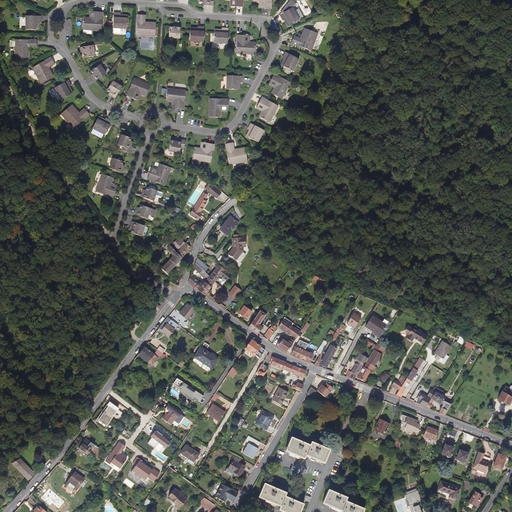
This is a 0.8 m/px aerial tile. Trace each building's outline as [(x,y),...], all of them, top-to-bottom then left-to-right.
[(271,9),(271,0),(252,0),(252,1),(259,2),(264,2),(264,8),(271,9)] [(299,20),(292,8),(279,15),(282,21),(284,20),(286,19),(290,25),(299,20)] [(101,31),(102,12),(96,12),(95,18),(90,18),(83,18),(83,30),(101,31)] [(126,29),(127,19),(120,18),(120,15),(120,13),(114,13),(113,28),(126,29)] [(155,37),(156,25),(145,25),(145,22),(145,15),(138,15),(136,36),(155,37)] [(41,23),(41,16),(26,16),(25,30),(36,30),(36,23),(39,23),(41,23)] [(180,39),(180,25),(175,25),(175,27),(169,27),(168,38),(180,39)] [(203,42),(204,27),(197,27),(197,28),(197,31),(190,31),(189,41),(203,42)] [(227,44),(228,29),(222,28),(222,30),(221,33),(214,32),(214,43),(227,44)] [(311,51),(318,34),(307,29),(303,39),(300,38),(294,36),(291,43),(311,51)] [(249,42),(244,42),(244,35),(238,35),(236,53),(255,55),(256,42),(249,42)] [(37,48),(37,40),(15,39),(15,41),(10,41),(10,47),(15,47),(15,58),(27,59),(27,47),(37,48)] [(95,56),(93,45),(80,47),(81,53),(83,52),(84,58),(95,56)] [(292,72),(299,59),(285,52),(282,58),(284,59),(286,60),(283,67),(292,72)] [(49,67),(55,64),(51,57),(32,68),(41,84),(52,78),(46,69),(49,67)] [(95,81),(106,74),(100,65),(91,71),(94,76),(92,77),(95,81)] [(282,99),(291,82),(274,74),(271,80),(276,83),(274,88),(271,93),(282,99)] [(242,83),(242,76),(227,76),(226,90),(237,90),(237,83),(240,83),(242,83)] [(146,96),(151,85),(133,78),(126,96),(133,98),(135,92),(141,94),(146,96)] [(70,87),(71,86),(68,80),(55,87),(61,100),(71,95),(67,88),(70,87)] [(115,98),(122,87),(112,81),(107,90),(112,93),(111,95),(115,98)] [(184,109),(186,91),(167,89),(166,101),(172,101),(177,102),(177,108),(184,109)] [(269,122),(278,106),(262,97),(258,103),(264,106),(262,111),(259,117),(269,122)] [(221,111),(221,106),(228,106),(228,99),(209,98),(208,117),(220,118),(221,111)] [(79,113),(72,105),(70,106),(77,115),(79,113)] [(73,128),(90,114),(84,108),(79,113),(77,115),(70,106),(61,114),(73,128)] [(104,135),(111,121),(105,118),(105,120),(103,122),(97,119),(92,128),(104,135)] [(257,143),(264,130),(251,123),(248,129),(249,130),(252,132),(248,138),(257,143)] [(132,144),(130,144),(131,138),(121,135),(117,145),(123,147),(122,150),(129,153),(132,144)] [(184,148),(185,141),(176,139),(176,141),(170,140),(168,151),(179,153),(180,148),(184,148)] [(211,163),(214,144),(207,143),(206,149),(201,149),(194,147),(192,159),(211,163)] [(247,162),(245,150),(234,152),(234,149),(233,143),(225,144),(229,165),(247,162)] [(122,173),(123,167),(121,167),(123,161),(113,158),(109,168),(122,173)] [(165,185),(171,167),(160,163),(157,170),(156,175),(150,173),(147,179),(165,185)] [(111,184),(113,178),(102,174),(95,191),(113,198),(115,191),(109,189),(111,184)] [(218,191),(213,186),(212,186),(208,191),(217,198),(221,193),(218,191)] [(155,196),(157,190),(147,187),(145,192),(143,192),(141,197),(153,201),(155,196)] [(204,193),(189,214),(198,220),(202,215),(200,213),(207,202),(205,201),(208,196),(204,193)] [(156,210),(141,205),(139,210),(136,209),(135,214),(147,219),(148,215),(153,216),(154,215),(156,210)] [(214,212),(215,213),(223,206),(221,205),(214,212)] [(238,223),(240,221),(239,218),(235,212),(233,209),(227,214),(229,215),(230,217),(238,223)] [(221,228),(229,235),(238,223),(230,217),(224,225),(221,228)] [(141,236),(145,226),(132,221),(131,226),(133,227),(131,232),(141,236)] [(233,248),(228,254),(236,261),(243,251),(243,247),(246,247),(245,237),(240,237),(240,234),(234,235),(234,238),(232,238),(232,245),(234,245),(234,247),(233,247),(233,248)] [(177,253),(182,258),(186,254),(191,248),(193,244),(188,240),(186,242),(185,244),(184,243),(184,242),(179,237),(173,244),(179,250),(177,253)] [(183,263),(185,261),(182,258),(177,253),(170,246),(170,247),(167,250),(166,250),(167,252),(168,251),(174,256),(161,268),(167,274),(180,260),(183,263)] [(196,264),(201,268),(205,264),(197,258),(195,262),(196,264)] [(178,272),(184,274),(187,268),(182,265),(178,272)] [(213,272),(209,277),(215,282),(220,276),(227,281),(231,276),(225,270),(218,265),(216,268),(213,272)] [(199,272),(205,278),(208,275),(204,272),(202,269),(199,272)] [(325,280),(314,275),(311,281),(322,286),(325,280)] [(204,295),(207,297),(211,292),(209,290),(215,282),(209,277),(205,282),(203,285),(195,279),(190,276),(188,281),(197,289),(198,290),(204,295)] [(266,296),(269,298),(275,289),(272,287),(266,296)] [(220,290),(215,295),(218,298),(224,290),(222,288),(220,290)] [(228,296),(233,300),(237,294),(234,292),(236,290),(234,288),(228,296)] [(186,304),(179,313),(187,319),(194,309),(186,304)] [(252,312),(244,306),(239,313),(247,319),(252,312)] [(249,327),(258,334),(262,328),(259,325),(265,315),(260,311),(249,327)] [(354,328),(361,317),(354,312),(347,324),(354,328)] [(379,336),(386,325),(382,322),(372,316),(365,327),(379,336)] [(168,317),(159,329),(169,336),(178,325),(168,317)] [(301,331),(302,330),(285,317),(278,327),(296,338),(300,332),(301,331)] [(379,336),(381,337),(390,324),(384,320),(382,322),(386,325),(379,336)] [(302,330),(301,331),(304,333),(309,325),(306,323),(302,330)] [(263,338),(267,341),(277,327),(273,324),(270,329),(269,329),(263,338)] [(412,328),(408,325),(405,331),(405,334),(408,335),(406,338),(411,342),(414,338),(423,343),(427,336),(423,333),(417,330),(417,331),(412,328)] [(291,346),(292,344),(283,338),(281,339),(276,345),(277,346),(277,347),(287,353),(289,350),(291,346)] [(431,339),(426,347),(431,350),(436,342),(434,341),(431,339)] [(265,350),(251,340),(246,348),(244,351),(254,357),(255,356),(258,358),(260,359),(265,350)] [(291,355),(301,359),(304,351),(308,346),(299,340),(296,347),(295,347),(291,355)] [(442,341),(434,354),(437,355),(435,359),(438,361),(444,364),(449,357),(446,355),(451,347),(442,341)] [(474,345),(467,341),(464,346),(471,350),(474,345)] [(195,357),(213,368),(218,358),(207,351),(210,346),(205,342),(202,348),(201,347),(195,357)] [(356,377),(364,382),(370,371),(373,366),(385,349),(386,348),(383,346),(380,344),(378,343),(376,346),(368,358),(366,362),(367,362),(364,367),(363,366),(356,377)] [(321,354),(314,365),(318,366),(319,364),(326,368),(337,348),(330,345),(321,360),(320,360),(323,355),(321,354)] [(154,354),(144,347),(138,355),(152,366),(157,361),(159,358),(161,358),(163,359),(165,356),(162,354),(157,350),(154,354)] [(313,355),(304,351),(301,359),(310,363),(313,355)] [(363,366),(363,364),(364,361),(366,362),(368,358),(360,353),(356,360),(358,361),(351,372),(349,371),(346,377),(349,378),(354,380),(356,377),(363,366)] [(283,370),(286,363),(272,357),(270,360),(272,361),(271,365),(283,370)] [(421,364),(417,361),(406,378),(399,391),(396,395),(400,397),(417,370),(421,364)] [(292,365),(286,363),(283,370),(290,372),(292,365)] [(258,369),(265,373),(268,368),(268,367),(263,365),(261,364),(258,369)] [(306,371),(292,365),(290,372),(303,377),(306,371)] [(238,371),(233,368),(229,373),(235,377),(238,371)] [(265,373),(258,369),(255,374),(258,375),(258,374),(263,377),(264,374),(265,373)] [(385,385),(391,377),(387,374),(379,380),(385,385)] [(391,386),(399,391),(406,378),(402,376),(400,380),(401,381),(400,383),(395,380),(391,386)] [(199,401),(203,395),(177,378),(173,383),(176,385),(179,387),(179,388),(179,389),(179,390),(179,391),(180,392),(185,395),(185,394),(193,400),(194,398),(198,400),(199,401)] [(292,388),(297,390),(300,391),(303,385),(297,383),(296,386),(293,384),(292,388)] [(322,385),(317,391),(325,397),(333,388),(327,383),(324,387),(322,385)] [(505,387),(497,399),(508,405),(510,402),(511,403),(511,402),(511,386),(511,385),(509,389),(505,387)] [(315,390),(310,387),(307,394),(314,397),(317,392),(315,391),(315,390)] [(272,401),(280,406),(288,393),(279,388),(272,401)] [(441,408),(439,413),(444,415),(452,403),(444,399),(445,398),(441,396),(443,392),(437,388),(435,392),(425,407),(429,409),(432,404),(431,404),(433,400),(441,404),(441,403),(443,404),(441,408)] [(418,399),(415,403),(419,405),(425,407),(435,392),(431,390),(427,397),(420,393),(417,398),(418,399)] [(104,413),(111,419),(113,416),(118,409),(119,408),(111,403),(104,413)] [(162,419),(171,425),(174,421),(177,423),(182,416),(180,415),(181,413),(169,404),(165,409),(167,411),(167,414),(165,413),(162,419)] [(206,413),(219,422),(225,412),(212,404),(206,413)] [(124,414),(118,409),(113,416),(119,421),(124,414)] [(262,411),(255,424),(266,430),(273,417),(262,411)] [(111,419),(104,413),(96,423),(104,429),(111,419)] [(414,420),(402,415),(401,417),(402,422),(406,424),(405,427),(405,431),(412,433),(413,431),(416,433),(420,425),(416,423),(417,422),(413,421),(414,420)] [(235,427),(239,429),(244,420),(241,418),(235,427)] [(380,433),(384,435),(389,424),(380,420),(378,424),(376,424),(376,425),(377,426),(374,430),(380,433)] [(427,427),(423,436),(434,440),(435,439),(436,439),(438,435),(436,435),(438,431),(427,427)] [(450,427),(447,435),(455,437),(458,430),(450,427)] [(155,431),(151,437),(152,438),(147,443),(154,449),(159,443),(166,449),(171,443),(162,436),(163,435),(157,431),(156,432),(155,431)] [(260,443),(248,436),(245,442),(248,443),(243,453),(252,459),(258,449),(257,448),(260,443)] [(310,445),(291,437),(287,447),(286,447),(285,449),(286,449),(285,451),(304,459),(305,456),(324,463),(330,449),(311,441),(310,445)] [(101,449),(85,439),(84,441),(82,439),(79,442),(80,443),(77,447),(79,448),(78,449),(88,455),(88,454),(94,458),(101,449)] [(125,447),(119,442),(105,461),(109,465),(116,470),(118,470),(119,468),(120,469),(127,459),(125,458),(123,456),(124,455),(121,453),(125,447)] [(445,444),(441,454),(451,457),(454,448),(453,448),(447,445),(445,444)] [(194,462),(199,454),(186,445),(180,453),(194,462)] [(456,460),(464,463),(467,455),(459,452),(456,460)] [(479,452),(473,468),(485,473),(489,461),(482,459),(481,458),(483,454),(479,452)] [(498,454),(493,467),(502,470),(504,462),(506,458),(506,457),(498,454)] [(233,460),(241,465),(243,461),(234,456),(232,459),(233,460)] [(144,462),(139,458),(134,465),(136,466),(131,472),(135,475),(134,478),(137,480),(140,479),(146,484),(150,479),(154,482),(160,473),(149,466),(148,467),(145,465),(146,464),(144,462)] [(241,465),(233,460),(228,468),(227,467),(225,471),(228,472),(227,474),(230,475),(230,476),(232,477),(233,477),(233,475),(234,472),(240,476),(245,467),(241,465)] [(27,474),(11,461),(3,465),(21,481),(27,474)] [(86,471),(77,467),(68,481),(66,485),(75,491),(77,488),(78,488),(84,479),(82,477),(86,471)] [(456,500),(460,488),(441,482),(438,490),(450,494),(449,497),(456,500)] [(283,511),(299,511),(303,504),(285,496),(286,493),(264,483),(258,497),(280,506),(279,510),(283,511)] [(222,484),(215,497),(225,502),(227,498),(231,500),(233,496),(235,497),(238,493),(222,484)] [(178,510),(187,499),(175,488),(168,496),(171,498),(169,500),(173,503),(176,505),(174,506),(178,510)] [(347,498),(328,490),(322,503),(341,511),(340,511),(362,511),(364,509),(345,501),(347,498)] [(421,501),(417,491),(416,491),(406,495),(405,495),(410,511),(425,511),(423,508),(420,509),(418,502),(421,501)] [(474,492),(467,502),(471,504),(475,507),(481,498),(478,496),(478,495),(474,492)] [(215,505),(203,497),(199,504),(210,511),(215,505)] [(146,498),(143,504),(147,507),(151,502),(146,498)]
